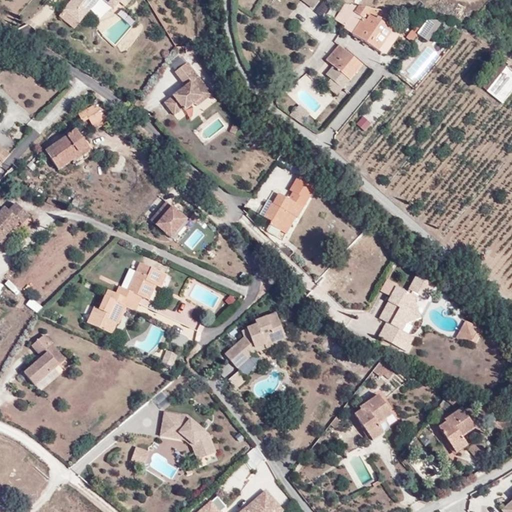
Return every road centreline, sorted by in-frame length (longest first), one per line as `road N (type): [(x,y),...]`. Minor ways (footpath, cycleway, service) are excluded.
road 1 (residential): [(313,511),(194,359),(255,292)]
road 2 (residential): [(511,325),(488,293),(317,146)]
road 3 (residential): [(255,292),(31,204)]
road 4 (residential): [(236,208),(138,114),(85,77)]
road 5 (residential): [(317,146),(254,91),(230,40),(226,0)]
road 6 (residential): [(346,39),(380,66),(378,76),(317,146)]
road 7 (residential): [(340,309),(236,208)]
